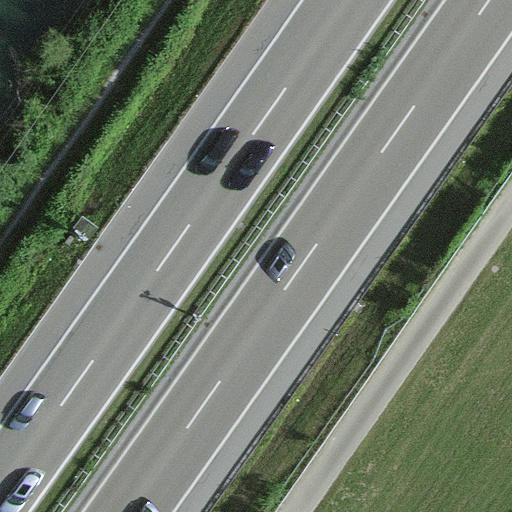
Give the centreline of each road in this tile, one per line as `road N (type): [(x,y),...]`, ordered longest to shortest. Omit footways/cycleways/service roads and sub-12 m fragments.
road 1 (motorway): [(130,511),(492,0)]
road 2 (motorway): [(346,0),(0,489)]
road 3 (track): [(511,196),(293,511)]
